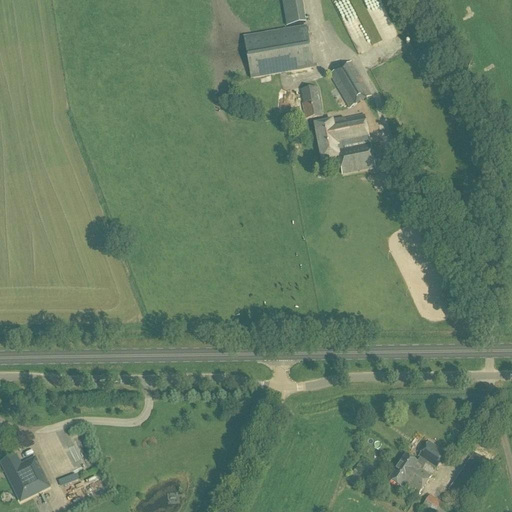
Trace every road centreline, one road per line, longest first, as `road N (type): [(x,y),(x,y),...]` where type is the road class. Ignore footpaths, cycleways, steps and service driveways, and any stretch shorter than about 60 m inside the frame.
road 1 (unclassified): [(0,377),(232,379),(279,387)]
road 2 (primary): [(0,358),(278,353)]
road 3 (primary): [(278,353),(489,351)]
road 4 (unclassified): [(488,376),(279,387)]
road 5 (unclassified): [(227,511),(279,387)]
